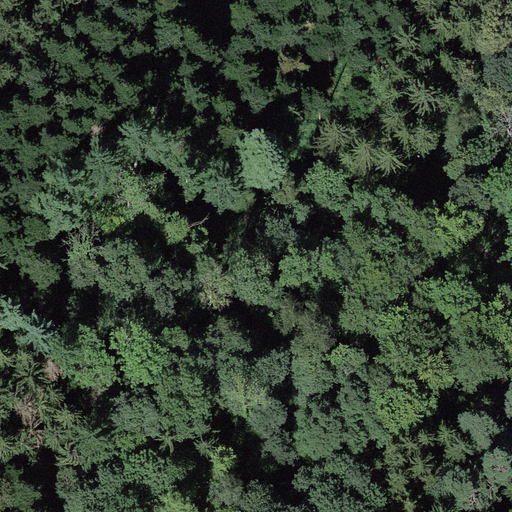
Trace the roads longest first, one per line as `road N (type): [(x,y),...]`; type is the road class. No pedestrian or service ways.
road 1 (track): [(511,389),(435,436),(287,479),(162,470),(39,484)]
road 2 (track): [(511,277),(498,256),(278,162),(232,126),(217,79),(215,29),(231,0)]
